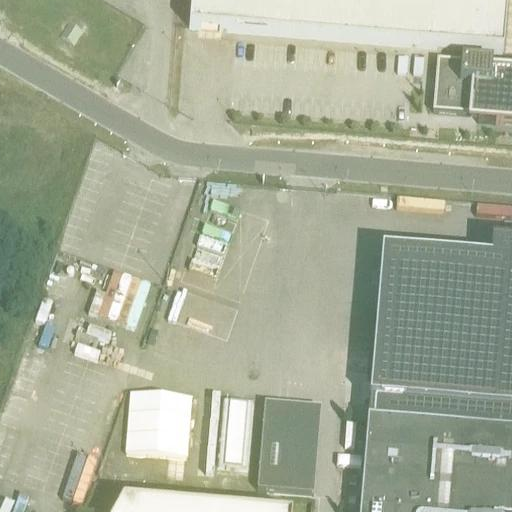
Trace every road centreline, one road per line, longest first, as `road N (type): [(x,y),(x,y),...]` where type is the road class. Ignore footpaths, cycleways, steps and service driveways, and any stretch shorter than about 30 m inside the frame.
road 1 (unclassified): [(0,53),(190,158),(511,183)]
road 2 (unknown): [(328,511),(353,171)]
road 3 (unknown): [(212,160),(212,104),(233,89),(281,79),(419,81)]
